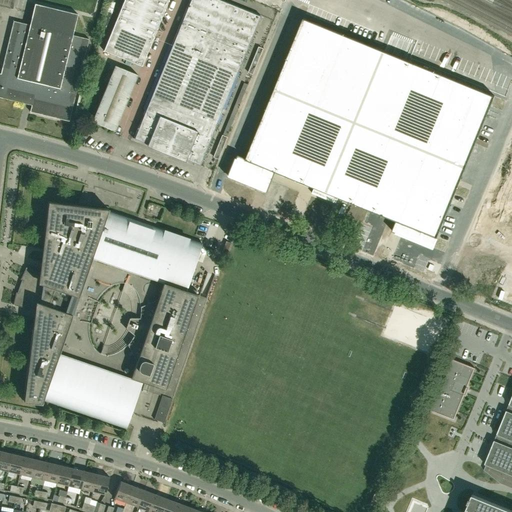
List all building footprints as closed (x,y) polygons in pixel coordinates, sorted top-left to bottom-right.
[(142,66),(168,0),(124,0),(104,51),(142,66)] [(200,166),(204,156),(232,87),(260,16),(232,5),(220,0),(190,0),(133,139),(200,166)] [(69,122),(88,39),(72,35),(77,14),(35,4),(29,25),(13,21),(0,74),(0,73),(0,97),(31,105),(30,112),(69,122)] [(373,81),(385,51),(303,18),(246,159),(238,155),(236,155),(228,176),(230,176),(267,192),(276,172),(314,187),(312,193),(325,199),(356,123),(373,81)] [(247,72),(252,74),(263,48),(258,46),(247,72)] [(373,81),(356,123),(395,139),(424,67),(405,60),(385,51),(373,81)] [(115,131),(138,75),(115,66),(92,122),(115,131)] [(435,155),(448,124),(456,104),(464,84),(424,67),(395,139),(435,155)] [(495,96),(464,84),(456,104),(486,116),(495,96)] [(486,116),(456,104),(448,124),(478,136),(486,116)] [(339,197),(367,209),(395,139),(356,123),(325,199),(336,203),(339,197)] [(466,168),(478,136),(448,124),(435,155),(466,168)] [(217,159),(226,137),(221,135),(212,157),(217,159)] [(426,177),(435,155),(395,139),(367,209),(376,212),(393,219),(396,221),(397,220),(407,224),(414,207),(426,177)] [(435,155),(426,177),(457,189),(466,168),(435,155)] [(444,219),(457,189),(426,177),(414,207),(444,219)] [(197,294),(185,290),(200,246),(201,247),(202,243),(108,210),(108,209),(48,201),(39,274),(26,267),(20,279),(21,280),(17,292),(16,292),(13,305),(35,310),(34,315),(24,401),(41,403),(42,400),(126,429),(127,425),(126,425),(141,381),(145,382),(142,389),(162,396),(154,419),(159,421),(164,423),(207,298),(197,295),(197,294)] [(414,207),(407,224),(437,236),(444,219),(414,207)] [(437,237),(437,236),(407,224),(397,220),(396,221),(392,231),(398,233),(412,239),(421,243),(433,248),(437,237)] [(226,241),(222,254),(227,255),(231,243),(226,241)] [(466,388),(475,368),(450,358),(429,409),(454,419),(465,392),(466,392),(467,392),(468,390),(467,389),(466,388)] [(502,483),(511,487),(511,396),(509,404),(511,405),(509,411),(506,410),(497,434),(499,435),(497,441),(494,440),(485,464),(487,465),(484,471),(502,483)] [(12,454),(0,450),(0,469),(8,472),(12,454)] [(12,454),(8,472),(20,474),(24,457),(12,454)] [(36,459),(24,457),(20,474),(32,477),(36,459)] [(36,459),(32,477),(44,480),(48,462),(36,459)] [(61,465),(48,462),(44,480),(56,483),(61,465)] [(61,465),(56,483),(69,486),(73,468),(61,465)] [(85,471),(73,468),(69,486),(81,489),(85,471)] [(97,474),(85,471),(81,489),(93,492),(97,474)] [(97,474),(93,492),(105,495),(109,477),(97,474)] [(126,503),(132,486),(121,481),(114,498),(126,503)] [(144,490),(132,486),(126,503),(138,507),(144,490)] [(428,486),(426,493),(435,496),(437,489),(428,486)] [(60,496),(58,501),(64,503),(66,497),(68,492),(60,489),(58,495),(60,496)] [(144,490),(138,507),(149,511),(156,494),(144,490)] [(162,511),(167,499),(156,494),(149,511),(151,511),(162,511)] [(511,511),(511,510),(471,494),(464,511),(511,511)] [(175,511),(179,503),(167,499),(162,511),(175,511)] [(89,504),(88,510),(92,511),(103,511),(105,505),(97,502),(95,506),(89,504)] [(56,511),(58,505),(51,503),(51,504),(49,510),(48,511),(56,511)] [(188,511),(191,508),(179,503),(175,511),(188,511)]
